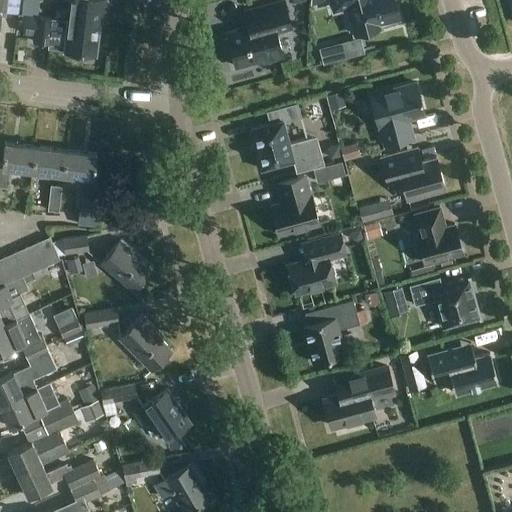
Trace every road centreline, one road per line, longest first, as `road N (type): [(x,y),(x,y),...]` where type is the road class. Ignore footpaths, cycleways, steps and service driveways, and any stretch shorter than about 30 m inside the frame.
road 1 (tertiary): [(279,511),(178,105)]
road 2 (residential): [(178,105),(0,84)]
road 3 (residential): [(511,217),(484,120),(485,81)]
